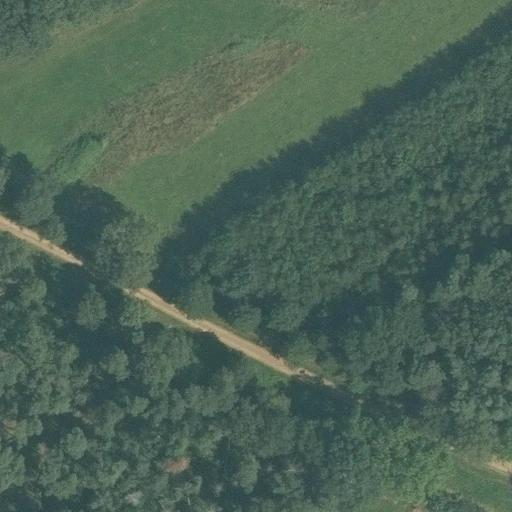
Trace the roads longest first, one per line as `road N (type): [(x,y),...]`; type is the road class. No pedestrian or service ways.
road 1 (track): [(511,471),(159,306)]
road 2 (track): [(159,306),(0,225)]
